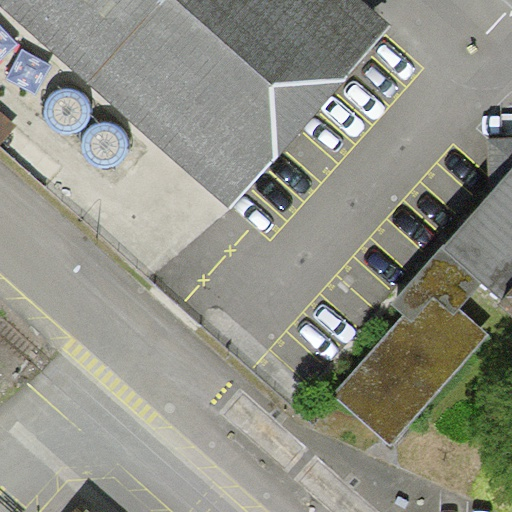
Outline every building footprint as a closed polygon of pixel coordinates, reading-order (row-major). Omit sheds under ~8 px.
[(0,0),(235,207),(395,27),(363,0),(0,0)] [(0,14),(0,90),(110,193),(148,152),(0,14)] [(0,112),(0,142),(52,187),(67,170),(0,112)] [(511,140),(490,142),(491,191),(389,307),(405,321),(339,396),(395,446),(511,313),(511,140)] [(107,511),(81,489),(60,511),(107,511)]
